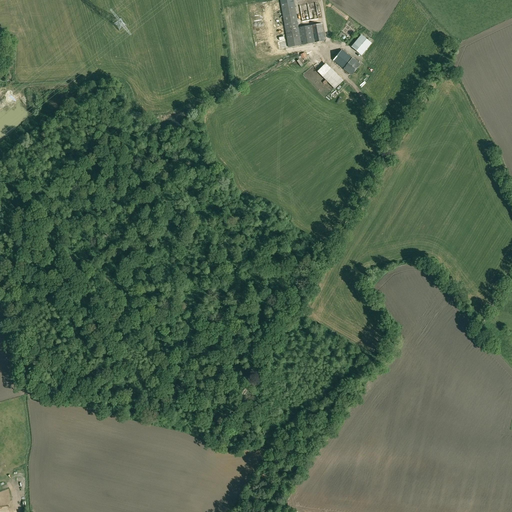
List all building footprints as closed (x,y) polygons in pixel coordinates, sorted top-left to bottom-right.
[(280,0),(288,47),(301,45),(298,28),(293,0),(280,0)] [(322,24),(311,25),(314,43),(325,41),(322,24)] [(311,25),(298,28),(301,45),(314,43),(311,25)] [(369,42),(363,36),(353,48),(360,53),(369,42)] [(333,60),(343,69),(352,75),(360,64),(352,58),(342,50),(333,60)] [(312,71),(317,77),(325,71),(320,64),(312,71)] [(323,76),(330,83),(335,88),(343,80),(331,68),(323,76)]
